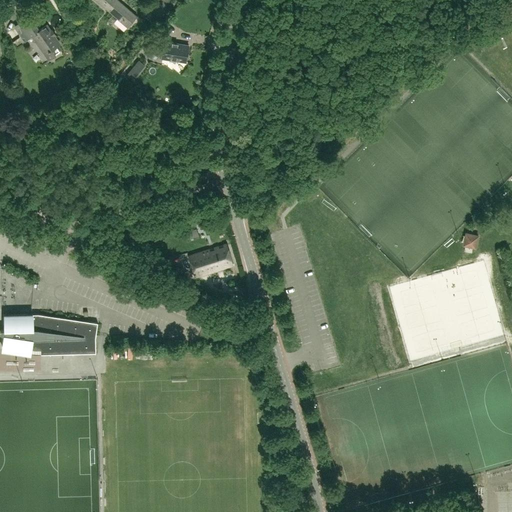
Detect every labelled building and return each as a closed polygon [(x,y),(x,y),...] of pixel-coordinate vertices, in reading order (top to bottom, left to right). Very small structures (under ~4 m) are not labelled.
[(137,16),(118,0),(95,0),(127,27),(137,16)] [(164,9),(156,3),(150,9),(158,16),(158,15),(160,17),(165,11),(163,10),(164,9)] [(59,43),(47,25),(39,30),(33,21),(23,27),(30,37),(32,35),(49,59),(60,51),(56,45),(59,43)] [(185,61),(188,45),(153,39),(144,52),(152,59),(159,50),(162,50),(161,57),(185,61)] [(113,90),(125,76),(121,73),(110,87),(113,90)] [(196,225),(193,225),(193,226),(180,230),(179,230),(183,239),(199,234),(196,225)] [(462,248),(475,251),(478,239),(465,236),(462,248)] [(233,264),(226,244),(189,256),(195,276),(233,264)] [(463,353),(503,343),(483,262),(442,273),(444,278),(389,291),(408,367),(463,353)] [(95,337),(98,322),(76,319),(38,313),(5,314),(5,329),(2,329),(1,329),(1,330),(0,330),(0,331),(0,330),(0,332),(0,333),(1,333),(2,334),(5,334),(3,349),(29,353),(30,353),(31,349),(36,350),(41,350),(41,354),(96,352),(95,337)]
